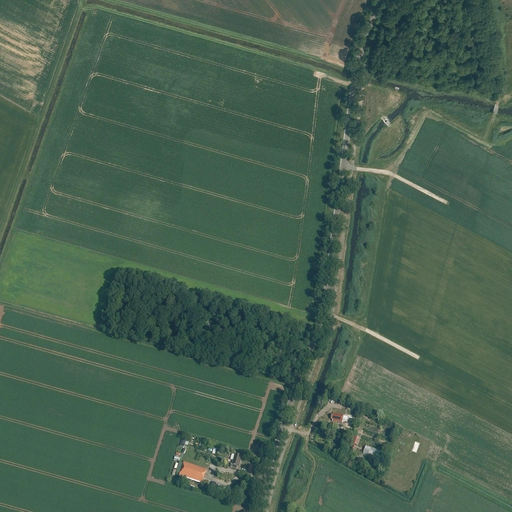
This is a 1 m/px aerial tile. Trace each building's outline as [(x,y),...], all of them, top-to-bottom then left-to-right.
[(333,420),(333,421),(343,423),(343,421),(346,422),(345,427),(350,428),(353,416),(347,415),(347,417),(344,416),(344,415),(334,414),(334,415),(332,415),(331,420),(333,420)] [(352,444),(357,446),(360,438),(355,436),(352,444)] [(382,451),(366,446),(363,454),(379,459),(382,451)] [(232,464),(231,468),(237,470),(238,467),(240,467),(242,457),(235,455),(233,464),(232,464)] [(180,476),(202,484),(207,469),(184,462),(180,476)] [(217,490),(219,484),(212,482),(211,489),(217,490)]
